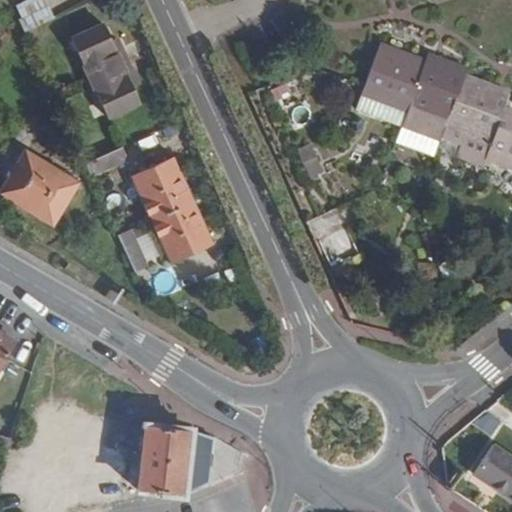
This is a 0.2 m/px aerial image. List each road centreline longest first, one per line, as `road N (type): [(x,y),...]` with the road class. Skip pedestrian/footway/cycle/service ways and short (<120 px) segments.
road 1 (residential): [(163,0),(334,369)]
road 2 (tertiary): [(0,264),(230,401),(288,415)]
